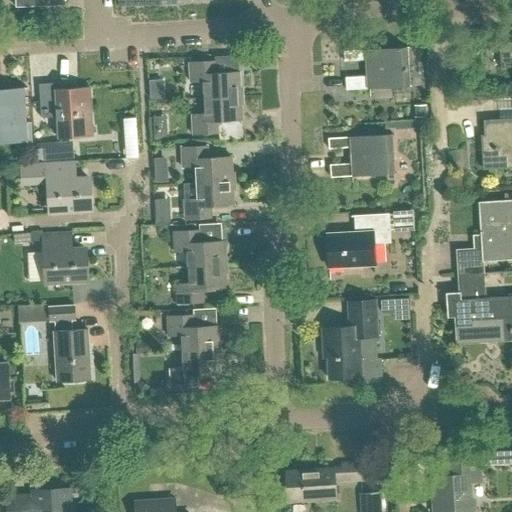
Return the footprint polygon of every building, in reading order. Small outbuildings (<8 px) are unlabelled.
[(511,43),(500,44),(502,69),(511,67),(511,43)] [(368,78),(346,79),(347,92),(412,88),(410,49),(345,53),(345,64),(367,62),(368,78)] [(215,63),(190,64),(191,84),(202,83),(203,100),(242,98),(241,72),(216,74),(215,63)] [(69,83),(39,85),(41,120),(57,119),(59,139),(93,137),(90,89),(69,90),(69,83)] [(0,143),(27,143),(26,110),(28,110),(27,89),(0,90),(0,143)] [(219,135),(219,123),(243,122),(242,98),(203,100),(204,115),(192,116),(193,136),(219,135)] [(511,119),(484,121),(486,145),(484,145),(485,170),(511,168),(511,119)] [(351,149),(352,165),(331,167),(332,179),(398,174),(395,136),(329,140),(330,151),(351,149)] [(207,147),(182,148),(183,169),(195,168),(196,184),(233,182),(232,158),(208,159),(207,147)] [(51,213),(91,211),(89,179),(77,180),(76,162),(20,165),(22,184),(50,182),(51,213)] [(197,200),(185,200),(186,222),(211,221),(211,208),(234,207),(233,182),(196,184),(197,200)] [(483,249),(457,251),(459,276),(485,274),(484,263),(511,260),(511,201),(480,203),(483,249)] [(376,267),(375,247),(392,246),(390,215),(352,217),(353,233),(327,235),(329,269),(376,267)] [(200,231),(173,232),(175,253),(187,252),(188,269),(225,267),(224,241),(200,242),(200,231)] [(72,233),(42,235),(43,253),(47,253),(49,285),(88,283),(86,249),(73,250),(72,233)] [(204,304),(203,292),(227,291),(225,267),(188,269),(189,284),(176,285),(177,305),(204,304)] [(460,300),(455,301),(458,344),(511,340),(511,296),(486,298),(485,274),(459,276),(460,300)] [(362,337),(378,336),(376,301),(349,303),(350,327),(322,329),(323,346),(328,346),(330,379),(364,376),(362,337)] [(56,322),(56,331),(55,331),(57,383),(91,381),(89,331),(73,332),(73,321),(76,321),(76,307),(50,308),(51,322),(56,322)] [(193,316),(167,317),(168,337),(180,337),(181,353),(218,351),(217,326),(194,328),(193,316)] [(182,369),(170,370),(171,390),(197,389),(197,377),(219,375),(218,351),(181,353),(182,369)] [(0,400),(10,400),(8,363),(0,363),(0,400)] [(481,459),(449,461),(450,476),(435,477),(436,500),(442,500),(442,511),(476,511),(474,481),(483,481),(481,459)] [(342,469),(286,473),(289,504),(336,500),(335,481),(369,479),(368,463),(342,465),(342,469)] [(32,493),(6,495),(7,511),(72,511),(71,487),(32,490),(32,493)] [(387,511),(386,492),(360,494),(360,511),(387,511)] [(169,511),(169,500),(135,503),(136,511),(169,511)]
